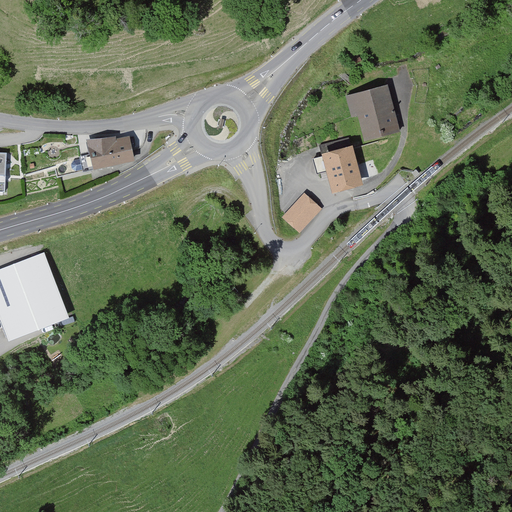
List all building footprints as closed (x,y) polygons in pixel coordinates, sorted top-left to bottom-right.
[(360,113),(366,139),(398,131),(387,87),(348,97),(353,115),(360,113)] [(113,134),(86,140),(92,170),(135,161),(129,136),(114,139),(113,134)] [(352,146),(322,154),(333,193),(363,185),(352,146)] [(305,194),(283,217),(299,232),(321,208),(305,194)] [(69,316),(44,251),(0,268),(0,317),(8,339),(69,316)]
